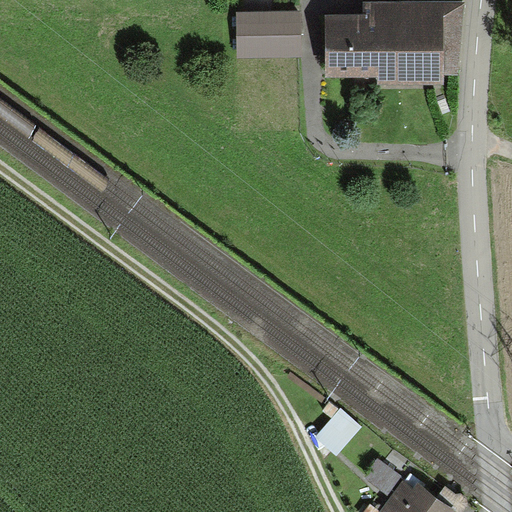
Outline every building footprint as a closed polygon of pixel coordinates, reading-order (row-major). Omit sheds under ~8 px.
[(442,76),(442,64),(458,66),(463,0),(363,0),(364,13),(325,14),(325,69),(379,69),(379,76),(442,76)] [(302,9),(237,10),(237,55),(302,55),(302,9)] [(361,424),(341,406),(316,433),(336,451),(361,424)] [(405,475),(379,455),(365,474),(390,494),(382,505),(390,511),(447,511),(454,503),(410,468),(405,475)] [(371,500),(360,511),(380,511),(382,509),(371,500)]
